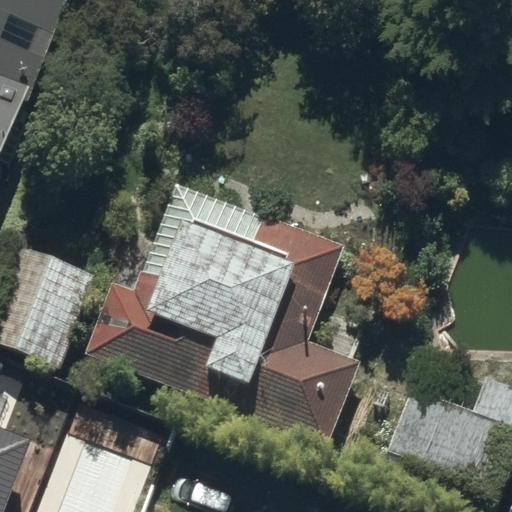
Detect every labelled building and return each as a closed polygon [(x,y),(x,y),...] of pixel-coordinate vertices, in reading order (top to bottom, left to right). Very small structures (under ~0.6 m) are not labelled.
[(0,0),(0,171),(67,0),(0,0)] [(121,268),(80,367),(191,412),(197,397),(240,414),(235,426),(326,463),(361,375),(306,352),(342,264),(173,196),(140,276),(121,268)] [(15,253),(0,288),(0,357),(55,381),(95,286),(15,253)] [(465,511),(488,511),(511,450),(511,404),(423,371),(376,494),(398,503),(404,489),(465,511)] [(0,506),(10,481),(0,476),(0,506)]
